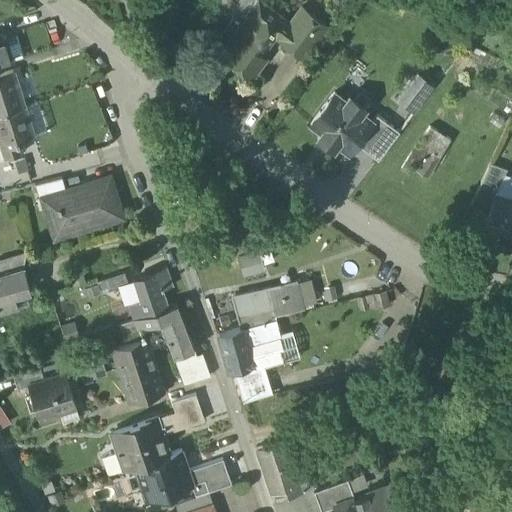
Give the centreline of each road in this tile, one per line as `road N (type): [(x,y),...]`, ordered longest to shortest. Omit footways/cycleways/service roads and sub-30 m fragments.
road 1 (residential): [(109,43),(129,141),(183,264),(267,511)]
road 2 (tertiary): [(109,43),(366,234),(431,270),(511,290)]
